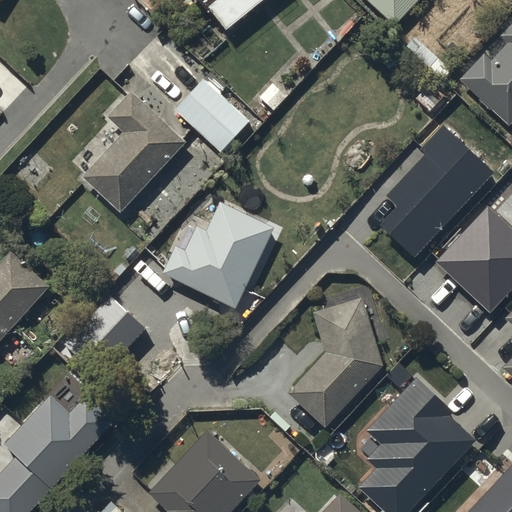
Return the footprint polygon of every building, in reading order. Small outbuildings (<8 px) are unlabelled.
[(199,0),(226,33),(266,0),(199,0)] [(367,0),(395,25),(418,0),(367,0)] [(355,24),(351,20),(340,33),(343,36),(355,24)] [(511,24),(501,36),(509,44),(492,62),(484,55),(461,80),(509,124),(511,121),(511,24)] [(450,70),(415,38),(408,46),(443,78),(450,70)] [(249,122),(203,80),(176,110),(221,152),(249,122)] [(286,96),(273,84),(260,97),(274,110),(286,96)] [(441,99),(428,87),(417,100),(429,111),(441,99)] [(187,142),(132,91),(108,117),(125,133),(83,177),(121,213),(187,142)] [(494,172),(444,125),(421,149),(427,155),(386,197),(397,208),(381,225),(414,256),(494,172)] [(275,229),(221,203),(207,231),(198,227),(186,253),(176,248),(163,274),(236,309),(275,229)] [(511,289),(511,231),(488,209),(436,263),(490,313),(511,289)] [(140,252),(133,246),(125,256),(132,262),(140,252)] [(0,342),(50,287),(11,253),(0,265),(0,342)] [(127,269),(123,265),(116,272),(120,276),(127,269)] [(260,303),(252,297),(246,306),(253,311),(260,303)] [(146,330),(111,298),(67,345),(101,377),(146,330)] [(383,368),(362,299),(314,313),(326,354),(290,394),(326,430),(383,368)] [(411,377),(398,365),(388,376),(400,388),(411,377)] [(454,412),(417,377),(365,432),(380,445),(366,460),(376,470),(359,488),(384,511),(410,511),(475,443),(449,418),(454,412)] [(28,511),(115,421),(89,395),(72,413),(51,394),(4,444),(18,457),(0,476),(0,511),(28,511)] [(291,427),(275,413),(271,417),(287,431),(291,427)] [(232,511),(262,480),(207,430),(147,494),(166,511),(232,511)] [(285,436),(263,460),(279,476),(301,451),(285,436)] [(511,511),(511,467),(469,511),(511,511)] [(357,511),(340,496),(324,511),(357,511)] [(121,511),(112,503),(103,511),(121,511)]
